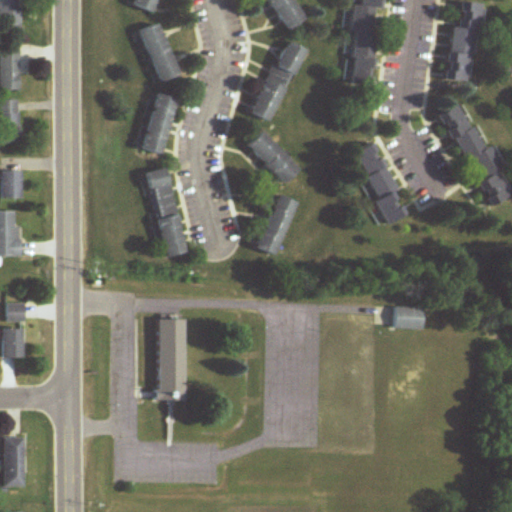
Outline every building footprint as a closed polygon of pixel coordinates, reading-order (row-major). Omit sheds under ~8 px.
[(0,0),(0,38),(17,39),(16,0),(0,0)] [(132,0),(130,7),(148,15),(154,0),(132,0)] [(260,0),(261,2),(263,1),(283,32),(300,22),(286,0),(260,0)] [(379,0),(358,0),(358,8),(349,7),(347,34),(351,34),(347,89),(367,90),(373,10),(378,11),(379,0)] [(475,5),(459,4),(457,30),(449,29),(444,82),(468,84),(475,5)] [(158,85),(176,76),(153,26),(135,34),(158,85)] [(301,52),(282,42),(246,115),(265,125),(301,52)] [(0,92),(16,93),(16,50),(0,49),(0,92)] [(158,157),(171,100),(152,96),(139,152),(158,157)] [(0,146),(16,146),(16,102),(0,102),(0,146)] [(461,164),(468,160),(480,183),(474,186),(487,210),(505,200),(492,175),(494,174),(456,106),(435,117),(461,164)] [(281,187),(296,172),(258,135),(244,149),(281,187)] [(351,155),(375,202),(373,203),(385,227),(405,216),(369,146),(351,155)] [(153,221),(154,221),(162,260),(181,256),(164,171),(143,175),(153,221)] [(17,174),(0,173),(0,201),(17,202),(17,174)] [(273,258),(293,204),(274,196),(254,251),(273,258)] [(5,322),(20,322),(20,306),(5,306),(5,322)] [(421,309),(393,309),(393,331),(421,331),(421,309)] [(181,401),(181,320),(154,320),(154,401),(181,401)] [(0,358),(19,359),(19,329),(0,329),(0,358)] [(1,488),(21,488),(21,438),(1,438),(1,488)]
